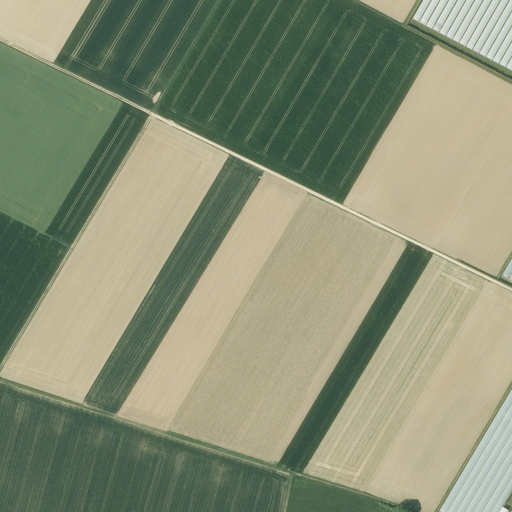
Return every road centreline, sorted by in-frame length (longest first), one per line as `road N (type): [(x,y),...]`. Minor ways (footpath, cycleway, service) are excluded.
road 1 (track): [(408,511),(0,381)]
road 2 (track): [(511,290),(154,117)]
road 3 (track): [(0,377),(154,117)]
road 4 (track): [(511,84),(350,0)]
road 5 (track): [(0,41),(154,117)]
road 6 (track): [(225,0),(155,117)]
